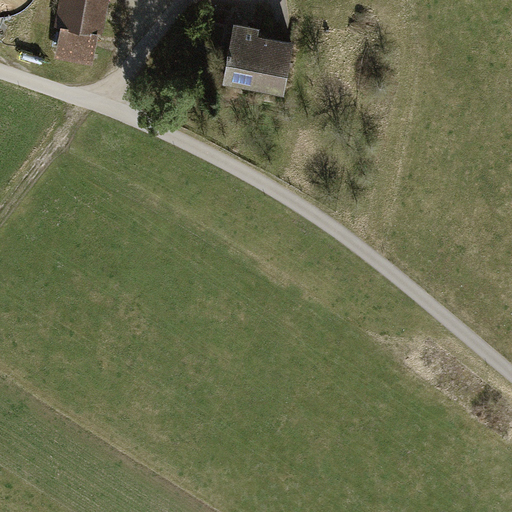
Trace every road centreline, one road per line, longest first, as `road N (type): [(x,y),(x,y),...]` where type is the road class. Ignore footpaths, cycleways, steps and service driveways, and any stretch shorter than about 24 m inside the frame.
road 1 (unclassified): [(0,71),(104,107),(306,208),(511,373)]
road 2 (track): [(84,101),(0,217)]
